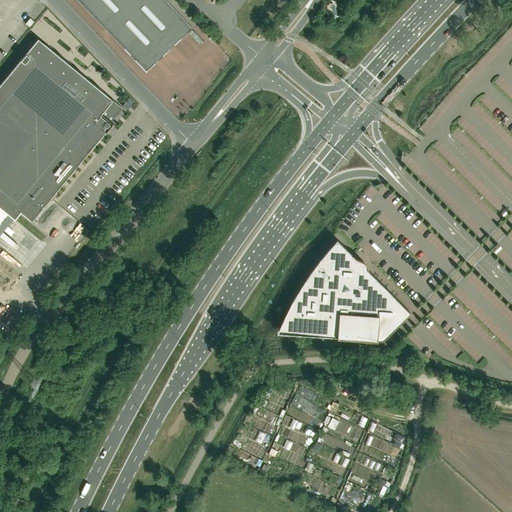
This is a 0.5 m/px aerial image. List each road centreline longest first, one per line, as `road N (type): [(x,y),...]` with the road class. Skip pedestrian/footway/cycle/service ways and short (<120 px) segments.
road 1 (primary): [(109,511),(198,349),(348,139)]
road 2 (residential): [(170,511),(239,387),(265,366),(382,365),(511,406)]
road 3 (primary): [(299,156),(134,402),(78,511)]
road 4 (unclassified): [(193,142),(46,319),(0,400)]
road 5 (unclassified): [(193,142),(54,0)]
road 6 (primary): [(355,131),(474,0)]
